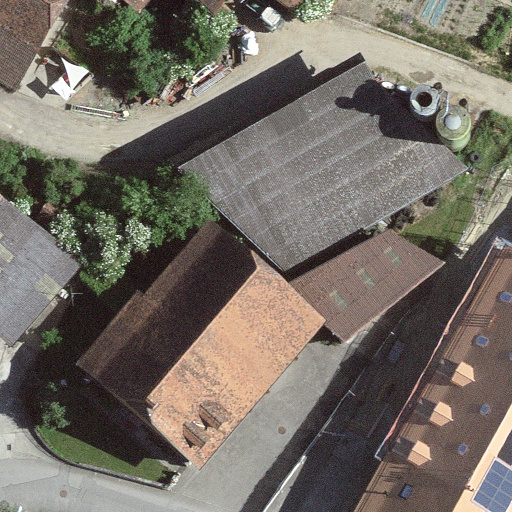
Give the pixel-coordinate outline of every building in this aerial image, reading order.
[(80,0),(0,0),(0,95),(16,105),(80,0)] [(282,0),(300,14),(311,0),(125,0),(144,24),(165,0),(196,0),(224,22),(242,0),(282,0)] [(339,322),(355,341),(459,264),(395,229),(474,169),(430,134),(378,66),(207,162),(249,227),(339,322)] [(0,331),(24,351),(96,265),(0,184),(0,331)] [(209,466),(336,323),(223,221),(88,359),(209,466)] [(511,511),(511,243),(499,237),(348,511),(511,511)]
